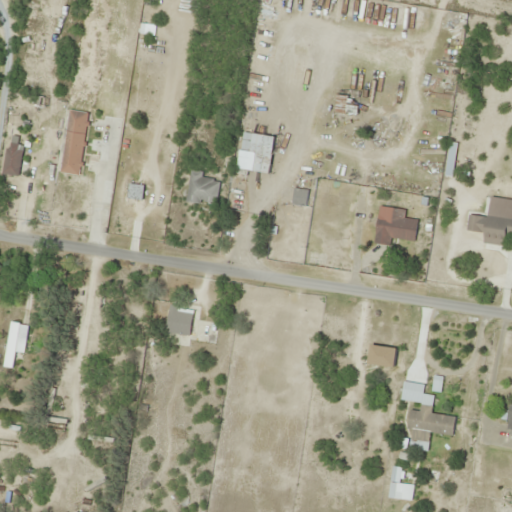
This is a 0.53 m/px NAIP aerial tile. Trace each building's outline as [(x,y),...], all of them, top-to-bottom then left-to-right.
[(60,173),(79,176),(89,114),(70,111),(60,173)] [(273,136),(241,132),(237,170),(269,174),(273,136)] [(215,207),(219,180),(202,178),(203,172),(191,171),(186,202),(215,207)] [(307,190),(293,189),(291,204),(305,206),(307,190)] [(414,242),(417,220),(404,218),(405,210),(379,206),(374,244),(390,246),(391,239),(414,242)] [(163,345),(187,347),(191,313),(167,310),(163,345)] [(3,368),(12,369),(14,352),(23,353),(27,325),(9,322),(3,368)] [(394,369),(396,349),(370,347),(368,366),(394,369)] [(453,436),(455,417),(408,411),(406,431),(453,436)]
